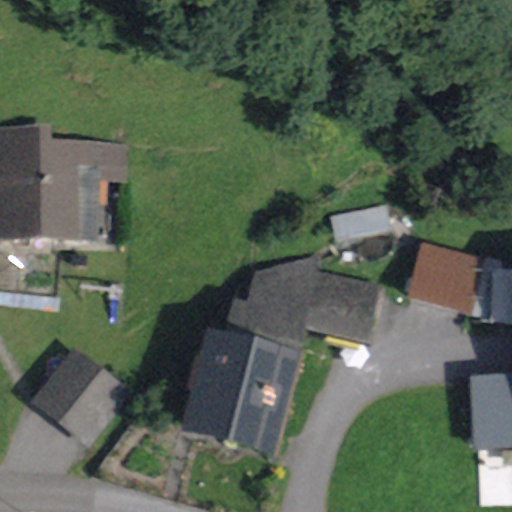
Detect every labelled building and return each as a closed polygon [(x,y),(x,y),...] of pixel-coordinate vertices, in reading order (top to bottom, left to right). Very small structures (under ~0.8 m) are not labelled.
[(0,232),(81,236),(84,174),(102,174),(128,175),(129,148),(84,146),(84,158),(49,157),(50,130),(0,127),(0,232)] [(81,236),(99,237),(102,174),(84,174),(81,236)] [(423,249),(410,300),(470,315),(483,265),(423,249)] [(306,310),(366,324),(374,291),(313,277),(317,262),(256,278),(246,313),(236,310),(226,349),(215,346),(212,359),(201,397),(193,431),(271,451),(306,310)] [(203,356),(192,394),(201,397),(212,359),(203,356)] [(76,360),(40,404),(87,442),(123,397),(76,360)] [(511,381),(476,383),(478,453),(511,451),(511,381)]
